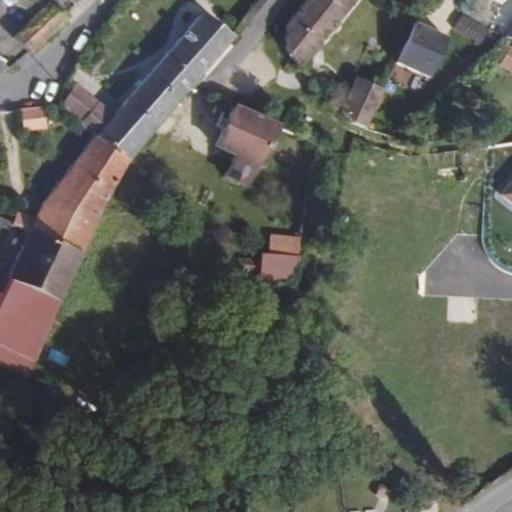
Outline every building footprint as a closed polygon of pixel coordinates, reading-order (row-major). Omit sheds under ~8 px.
[(301,68),(357,0),(308,0),(287,26),(289,51),(301,68)] [(31,53),(69,16),(50,6),(15,38),(31,53)] [(130,161),(192,89),(234,39),(206,14),(203,17),(116,115),(100,103),(82,124),(98,137),(130,161)] [(448,36),(414,18),(393,57),(428,75),(448,36)] [(499,64),(511,71),(511,44),(510,44),(499,64)] [(366,130),(384,90),(358,78),(341,113),(352,125),(366,130)] [(256,161),(273,123),(232,103),(214,141),(256,161)] [(47,130),(45,109),(20,111),(22,132),(47,130)] [(103,208),(130,161),(98,137),(46,203),(37,219),(19,211),(13,225),(15,225),(32,232),(82,254),(103,208)] [(13,225),(0,218),(0,225),(11,231),(15,225),(13,225)] [(0,346),(35,363),(82,254),(32,232),(5,297),(0,295),(0,346)] [(292,311),(298,257),(261,254),(256,308),(292,311)] [(35,363),(0,346),(0,366),(28,378),(35,363)]
